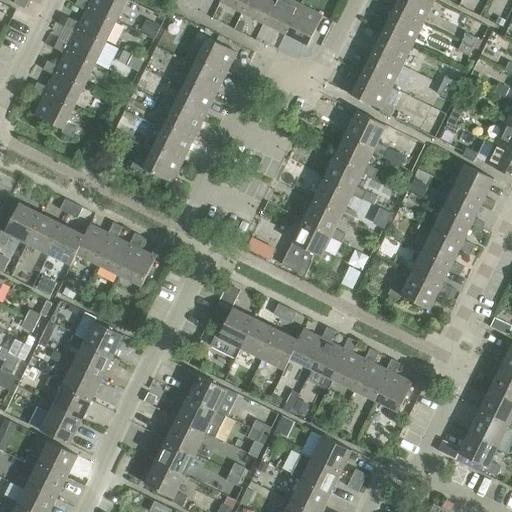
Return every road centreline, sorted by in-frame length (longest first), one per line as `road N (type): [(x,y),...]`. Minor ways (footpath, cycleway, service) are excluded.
road 1 (residential): [(89,511),(103,462),(200,262),(190,235),(199,193)]
road 2 (residential): [(411,471),(458,379),(443,356),(510,222)]
road 3 (residential): [(230,126),(263,56),(312,73),(355,0)]
road 4 (unclassified): [(0,132),(57,0)]
